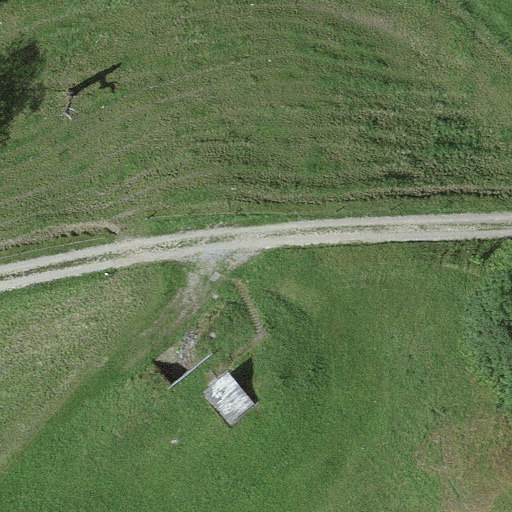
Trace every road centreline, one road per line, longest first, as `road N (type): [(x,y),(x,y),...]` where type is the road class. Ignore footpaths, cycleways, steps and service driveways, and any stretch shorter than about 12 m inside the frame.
road 1 (track): [(0,280),(323,230),(511,223)]
road 2 (track): [(222,242),(199,289),(127,372)]
